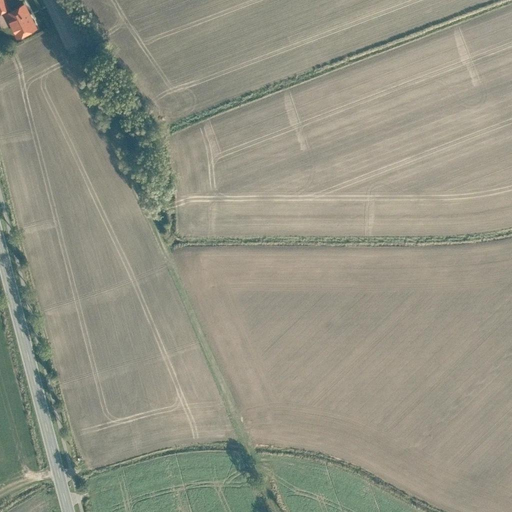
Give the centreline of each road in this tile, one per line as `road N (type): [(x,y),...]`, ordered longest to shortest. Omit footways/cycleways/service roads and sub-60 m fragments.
road 1 (track): [(84,0),(173,174),(167,258),(275,511)]
road 2 (tertiary): [(0,244),(68,511)]
